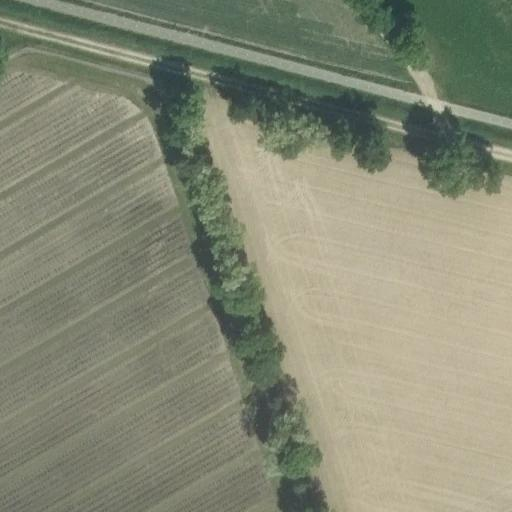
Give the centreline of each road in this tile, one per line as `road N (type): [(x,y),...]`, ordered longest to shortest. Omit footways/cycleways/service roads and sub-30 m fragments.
road 1 (track): [(0,17),(511,154)]
road 2 (track): [(361,0),(420,77),(446,139)]
